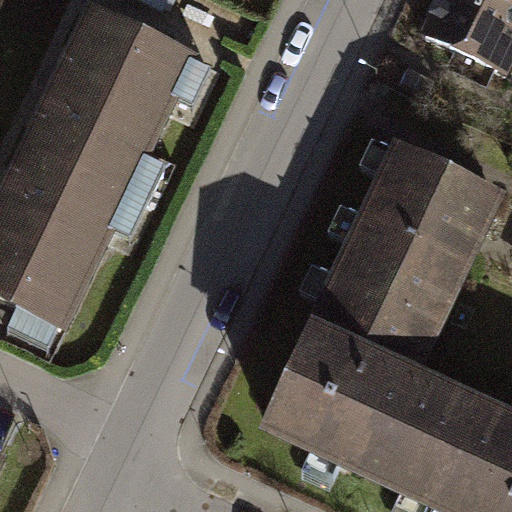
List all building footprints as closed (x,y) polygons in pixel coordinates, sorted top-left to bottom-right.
[(511,74),(511,0),(446,0),(428,37),(473,59),(470,65),(500,80),(503,74),(511,77),(511,74)] [(93,21),(31,154),(127,199),(190,66),(93,21)] [(31,154),(0,218),(0,304),(63,334),(127,199),(31,154)] [(435,509),(479,416),(413,387),(499,205),(400,158),(272,433),(435,509)] [(511,511),(511,430),(479,416),(435,509),(441,511),(511,511)]
